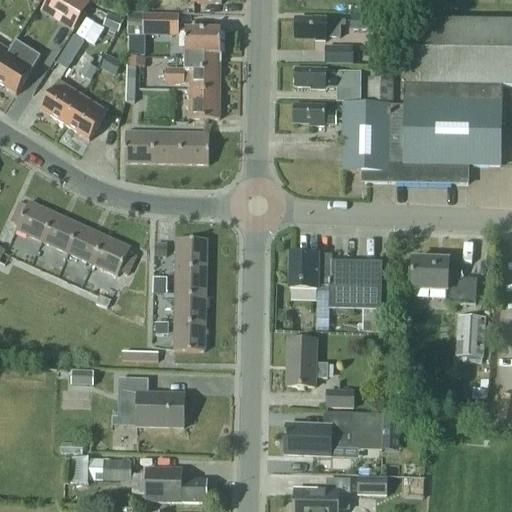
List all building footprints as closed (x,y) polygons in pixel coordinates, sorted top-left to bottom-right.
[(70,16),(63,28),(71,33),(89,5),(81,0),(46,0),(46,1),(70,16)] [(365,0),(366,10),(390,10),(390,0),(365,0)] [(108,16),(103,27),(118,33),(123,22),(108,16)] [(142,38),(178,38),(179,16),(142,16),(142,38)] [(349,31),(369,31),(369,18),(349,18),(349,31)] [(105,53),(114,32),(83,20),(65,66),(74,70),(84,45),(105,53)] [(296,22),(295,41),(315,41),(315,44),(325,44),(325,40),(340,40),(340,27),(345,27),(345,23),(326,23),(326,21),(312,21),(312,22),(296,22)] [(363,174),(362,185),(467,186),(468,168),(500,169),(501,89),(511,88),(511,23),(406,21),(405,108),(389,108),(388,175),(363,174)] [(185,32),(185,60),(190,60),(190,65),(208,65),(208,64),(221,64),(221,56),(220,56),(221,32),(185,32)] [(10,53),(0,68),(0,86),(16,97),(34,68),(40,60),(15,44),(10,53)] [(0,68),(10,53),(0,46),(0,68)] [(325,66),(354,66),(354,48),(325,48),(325,66)] [(108,57),(103,66),(117,73),(122,64),(108,57)] [(127,60),(127,68),(145,68),(145,60),(127,60)] [(189,86),(189,94),(220,94),(220,65),(221,65),(221,64),(208,64),(208,65),(190,65),(190,60),(185,60),(184,72),(166,72),(165,86),(189,86)] [(86,66),(81,74),(91,80),(96,72),(86,66)] [(135,78),(135,69),(127,69),(126,78),(135,78)] [(326,73),(294,72),(294,90),(310,90),(310,92),(326,92),(326,90),(337,91),(337,89),(360,90),(361,74),(337,73),(337,79),(326,79),(326,73)] [(126,87),(135,87),(135,78),(126,78),(126,87)] [(367,79),(366,105),(392,106),(393,80),(367,79)] [(40,112),(64,127),(83,99),(58,83),(40,112)] [(134,96),(135,87),(126,87),(126,96),(134,96)] [(220,94),(189,94),(189,121),(219,122),(220,94)] [(126,105),(134,105),(134,96),(126,96),(126,105)] [(83,99),(64,127),(89,143),(107,114),(83,99)] [(343,122),(342,174),(363,174),(388,175),(389,108),(389,107),(343,106),(343,110),(343,122)] [(294,109),(293,126),(309,126),(309,128),(325,129),(325,127),(336,127),(336,122),(343,122),(343,110),(336,109),(336,115),(325,115),(325,109),(294,109)] [(153,136),(125,135),(125,165),(153,166),(153,136)] [(180,167),(181,136),(153,136),(153,166),(180,167)] [(209,167),(209,137),(181,136),(180,167),(209,167)] [(54,216),(29,204),(27,208),(23,218),(15,214),(11,224),(18,227),(16,232),(42,244),(54,216)] [(19,205),(15,214),(23,218),(27,208),(19,205)] [(67,255),(79,228),(71,223),(56,217),(54,216),(42,244),(43,244),(67,255)] [(79,228),(67,255),(92,267),(105,239),(79,228)] [(124,264),(129,254),(130,251),(105,239),(92,267),(118,278),(120,273),(128,277),(132,267),(124,264)] [(207,242),(176,242),(176,270),(206,270),(207,242)] [(155,247),(155,258),(166,258),(166,247),(155,247)] [(124,264),(132,267),(136,258),(129,254),(124,264)] [(290,257),(289,292),(318,292),(318,288),(329,288),(329,311),(381,312),(382,270),(331,269),(331,258),(290,257)] [(446,306),(475,307),(476,282),(461,281),(461,284),(447,284),(448,263),(412,262),(411,292),(446,294),(446,306)] [(206,270),(176,270),(175,297),(206,298),(206,270)] [(167,296),(167,288),(153,288),(153,296),(167,296)] [(206,298),(175,297),(174,325),(205,326),(206,298)] [(107,310),(111,303),(100,298),(96,306),(107,310)] [(455,358),(483,360),(486,320),(458,318),(455,358)] [(386,336),(387,323),(367,322),(366,336),(386,336)] [(205,326),(174,325),(174,353),(204,354),(205,326)] [(288,342),(287,389),(315,390),(315,380),(327,381),(327,367),(315,366),(316,343),(288,342)] [(131,354),(122,354),(122,363),(131,363),(131,354)] [(139,363),(140,355),(131,354),(131,363),(139,363)] [(148,364),(148,355),(140,355),(139,363),(148,364)] [(157,355),(148,355),(148,364),(157,364),(157,355)] [(71,387),(93,388),(93,374),(71,373),(71,387)] [(137,429),(183,430),(184,397),(148,396),(148,382),(119,381),(118,420),(137,420),(137,429)] [(325,412),(354,413),(355,392),(326,391),(325,412)] [(467,407),(467,419),(480,420),(480,407),(467,407)] [(285,427),(284,457),(330,459),(331,447),(381,449),(382,418),(324,416),(324,429),(285,427)] [(383,419),(382,438),(399,439),(399,419),(383,419)] [(88,483),(131,484),(131,462),(103,462),(89,461),(88,483)] [(170,505),(206,505),(207,484),(181,483),(181,472),(147,472),(146,505),(170,505)] [(384,498),(383,510),(399,510),(399,491),(386,491),(386,484),(386,479),(357,479),(357,498),(384,498)] [(405,511),(420,511),(421,481),(406,481),(405,511)] [(286,509),(285,511),(337,511),(349,511),(349,508),(349,482),(329,482),(328,494),(295,493),(294,506),(290,506),(286,509)]
